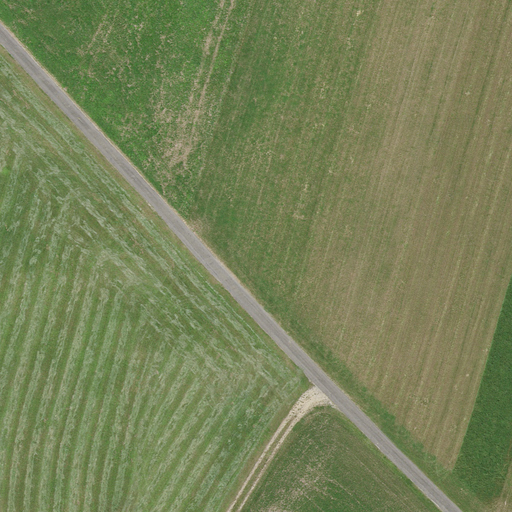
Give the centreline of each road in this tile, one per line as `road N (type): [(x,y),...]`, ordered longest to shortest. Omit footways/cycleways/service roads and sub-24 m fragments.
road 1 (track): [(448,511),(321,387),(0,37)]
road 2 (track): [(233,511),(286,425),(321,387)]
